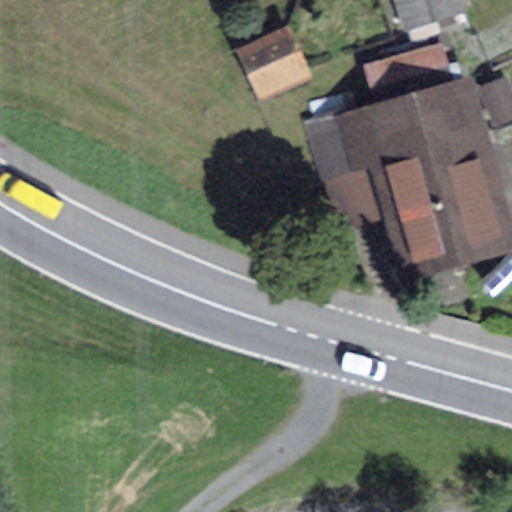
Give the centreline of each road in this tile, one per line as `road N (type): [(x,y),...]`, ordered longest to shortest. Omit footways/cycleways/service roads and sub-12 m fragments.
road 1 (secondary): [(0,203),(113,264),(223,309),(511,391)]
road 2 (track): [(194,511),(364,353)]
